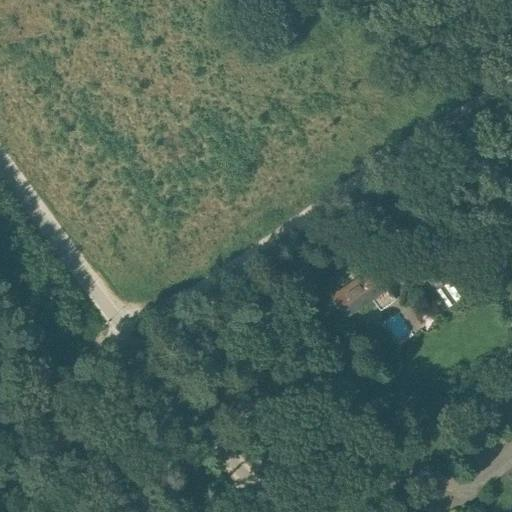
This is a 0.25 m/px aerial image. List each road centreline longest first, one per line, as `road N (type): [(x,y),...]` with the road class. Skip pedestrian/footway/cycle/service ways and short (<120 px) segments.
road 1 (track): [(133,335),(511,77)]
road 2 (unclassified): [(277,511),(0,155)]
road 3 (track): [(133,335),(0,429)]
